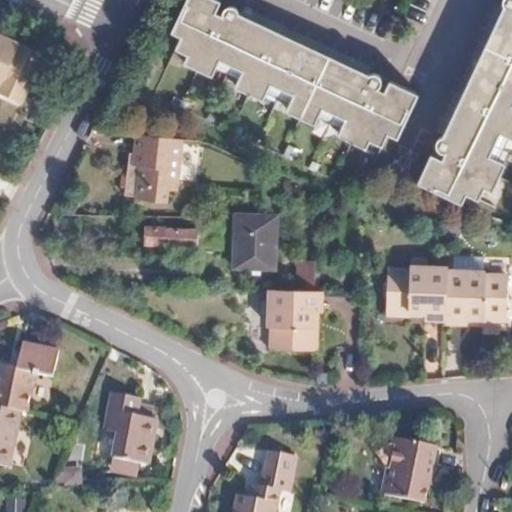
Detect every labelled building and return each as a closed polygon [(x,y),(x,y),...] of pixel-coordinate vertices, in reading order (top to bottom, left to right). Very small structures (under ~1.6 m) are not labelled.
[(228,73),(239,78),(235,86),(249,93),(263,100),(267,92),(279,98),(291,104),(287,112),(301,118),(314,125),(319,117),(331,123),(343,129),(339,136),(353,143),(367,149),(372,140),(384,146),(391,134),(401,138),(422,98),(393,82),(381,104),(360,94),(236,33),(226,28),(214,22),(225,0),(223,0),(187,0),(172,33),(183,38),(178,49),(189,54),(185,62),(201,69),(213,75),(217,68),(228,73)] [(222,10),(220,15),(220,20),(222,24),(226,28),(231,28),(236,28),(239,26),(243,21),(244,16),(242,11),(239,7),(235,5),(230,5),(225,7),(222,10)] [(239,26),(236,33),(360,94),(362,89),(362,84),(363,79),(366,76),(370,73),(373,68),(248,5),(244,16),(243,21),(239,26)] [(507,10),(499,6),(437,134),(443,137),(448,135),(453,135),(458,137),(461,141),(463,146),(465,148),(511,50),(511,14),(507,10)] [(0,95),(19,105),(41,56),(0,37),(0,95)] [(511,50),(465,148),(455,168),(434,157),(420,184),(464,206),(470,194),(481,200),(488,187),(495,191),(502,175),(508,162),(501,158),(508,145),(511,137),(511,50)] [(366,76),(363,79),(362,84),(362,89),(365,93),(369,96),(374,96),(379,95),(383,92),(385,87),(385,83),(383,78),(380,75),(375,73),(370,73),(366,76)] [(132,132),(120,130),(117,151),(121,152),(120,157),(162,162),(166,136),(132,132)] [(440,141),(438,146),(438,151),(441,156),(445,159),(450,160),(455,159),(460,156),(462,151),(463,146),(461,141),(458,137),(453,135),(448,135),(443,137),(440,141)] [(119,164),(123,163),(121,183),(132,184),(150,185),(159,186),(162,162),(120,157),(119,164)] [(132,184),(121,183),(120,196),(147,199),(150,185),(132,184)] [(277,217),(237,215),(235,259),(275,260),(277,217)] [(79,220),(55,218),(53,230),(78,231),(79,220)] [(196,220),(196,231),(196,246),(216,246),(217,220),(196,220)] [(167,227),(147,228),(146,245),(196,246),(196,231),(167,230),(167,227)] [(275,260),(235,259),(235,269),(275,269),(275,260)] [(317,262),(300,261),(298,290),(314,291),(317,262)] [(450,325),(451,277),(451,274),(414,272),(414,276),(391,277),(388,315),(428,316),(428,324),(450,325)] [(509,324),(511,283),(488,282),(488,277),(451,277),(450,325),(450,328),(471,328),(470,323),(509,324)] [(287,290),(274,289),(272,315),(316,317),(317,312),(324,313),(324,291),(314,291),(298,290),(287,290)] [(271,326),(275,326),(274,349),(315,351),(316,317),(272,315),(271,326)] [(14,370),(0,368),(0,406),(26,411),(31,412),(39,375),(52,378),(57,354),(19,345),(14,370)] [(143,402),(118,396),(111,430),(121,433),(115,458),(151,466),(155,442),(151,440),(156,419),(141,414),(143,402)] [(0,463),(12,465),(26,411),(0,406),(0,463)] [(160,419),(156,419),(151,440),(155,442),(160,419)] [(394,447),(379,454),(389,471),(385,494),(424,502),(437,446),(397,438),(394,447)] [(250,499),(239,497),(235,511),(277,511),(282,491),(289,493),(296,458),(271,454),(263,488),(261,500),(250,499)] [(263,488),(252,486),(250,499),(261,500),(263,488)]
